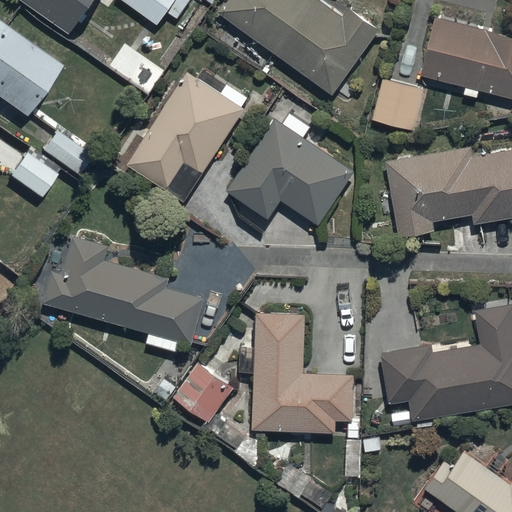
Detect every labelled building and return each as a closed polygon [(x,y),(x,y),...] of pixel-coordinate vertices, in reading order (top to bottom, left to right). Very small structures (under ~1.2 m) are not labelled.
[(23,0),(70,33),(92,0),(23,0)] [(190,0),(124,0),(157,24),(167,10),(178,18),(190,0)] [(223,0),(217,9),(333,94),(380,29),(349,6),(343,14),(323,0),(223,0)] [(511,34),(438,15),(423,74),(466,85),(464,92),(478,95),(480,88),(511,96),(511,34)] [(0,23),(0,98),(3,101),(0,105),(0,117),(9,124),(19,110),(26,116),(61,65),(0,23)] [(127,162),(184,200),(245,107),(242,105),(247,96),(203,68),(198,76),(187,69),(127,162)] [(381,77),(371,118),(415,128),(425,88),(381,77)] [(274,118),(227,189),(269,217),(281,199),(319,224),(355,170),(304,137),(312,126),(290,112),(282,124),(274,118)] [(41,143),(43,145),(41,148),(81,175),(93,157),(53,130),(52,132),(50,130),(41,143)] [(471,147),(387,160),(399,236),(435,231),(433,220),(473,213),(474,223),(511,216),(511,147),(472,154),(471,147)] [(25,152),(9,174),(40,197),(56,175),(25,152)] [(52,269),(43,301),(149,331),(146,342),(179,351),(182,341),(192,343),(205,297),(168,286),(170,277),(106,259),(109,246),(74,236),(64,272),(52,269)] [(411,399),(414,418),(511,402),(511,304),(471,310),(476,338),(440,344),(441,350),(434,351),(433,343),(383,351),(391,402),(411,399)] [(237,370),(254,370),(253,429),(336,430),(337,420),(354,421),(355,373),(303,372),(304,313),(256,312),(255,349),(237,349),(237,370)] [(233,386),(198,362),(175,395),(210,420),(233,386)] [(511,511),(511,482),(511,483),(465,450),(454,466),(445,459),(426,487),(460,511),(511,511)]
